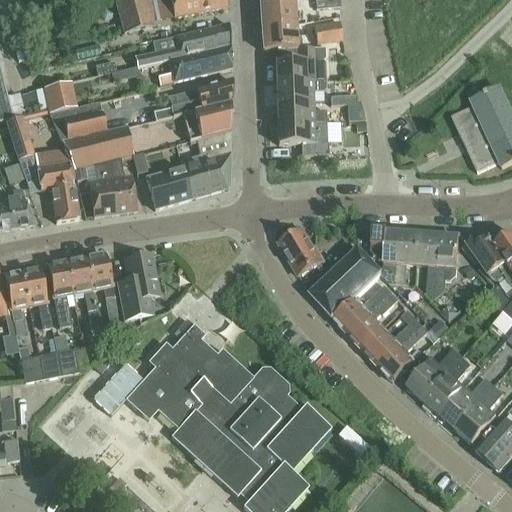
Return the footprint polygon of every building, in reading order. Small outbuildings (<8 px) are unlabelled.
[(137,0),(115,5),(122,38),(156,29),(156,24),(227,11),(226,0),(137,0)] [(340,11),(339,0),(313,0),(315,13),(340,11)] [(260,29),(293,27),(292,2),(259,5),(260,29)] [(342,43),(339,25),(314,29),(317,47),(342,43)] [(293,27),(260,29),(262,54),(295,52),(293,27)] [(153,46),(156,57),(136,61),(139,72),(168,65),(230,51),(228,28),(153,46)] [(168,65),(170,73),(156,76),(159,89),(173,86),(231,72),(230,51),(168,65)] [(324,67),(322,65),(324,62),(324,51),(297,52),(297,64),(275,65),(275,86),(325,84),(324,67)] [(95,69),(97,79),(116,75),(114,65),(95,69)] [(198,104),(171,112),(153,116),(154,123),(184,116),(231,105),(231,84),(195,94),(198,104)] [(325,84),(275,86),(276,107),(312,105),(312,95),(323,95),(325,92),(325,84)] [(70,86),(62,88),(42,92),(48,117),(48,118),(68,114),(75,112),(70,86)] [(501,171),(511,166),(511,118),(499,90),(469,104),(472,110),(451,120),(477,176),(499,166),(501,171)] [(6,95),(0,96),(0,109),(9,107),(6,95)] [(343,108),(343,99),(329,100),(330,109),(343,108)] [(343,99),(343,108),(356,108),(355,99),(343,99)] [(231,106),(231,105),(184,116),(187,130),(230,120),(230,106),(231,106)] [(313,126),(312,105),(276,107),(277,127),(313,126)] [(9,107),(0,109),(0,123),(13,120),(9,107)] [(73,173),(62,153),(34,158),(22,123),(48,117),(46,112),(21,118),(22,120),(5,126),(19,167),(18,167),(23,183),(24,182),(29,197),(40,195),(50,193),(55,226),(78,223),(69,169),(71,173),(73,173)] [(67,145),(106,136),(101,114),(62,123),(67,145)] [(230,120),(187,130),(190,144),(194,143),(195,144),(230,135),(230,120)] [(325,125),(313,126),(277,127),(278,148),(300,147),(301,159),(328,158),(328,147),(326,146),(325,125)] [(67,145),(59,147),(62,153),(73,173),(93,168),(93,169),(107,165),(120,162),(120,161),(133,157),(125,132),(106,137),(106,136),(67,145)] [(230,135),(195,144),(199,159),(209,198),(228,192),(229,158),(230,135)] [(144,165),(162,161),(160,153),(132,160),(136,178),(147,175),(144,165)] [(209,198),(199,159),(180,165),(182,172),(191,203),(209,198)] [(120,162),(107,165),(114,218),(135,215),(130,179),(123,180),(120,162)] [(107,165),(93,169),(95,184),(88,185),(93,222),(114,218),(107,165)] [(23,183),(18,167),(3,172),(9,188),(23,183)] [(85,182),(83,171),(73,173),(76,184),(85,182)] [(191,203),(182,172),(146,181),(155,213),(191,203)] [(13,199),(3,201),(14,233),(34,230),(20,192),(12,194),(13,199)] [(0,234),(14,233),(3,201),(0,201),(0,234)] [(280,245),(278,246),(298,280),(316,269),(318,273),(323,270),(320,266),(324,264),(315,250),(312,251),(301,233),(290,239),(288,236),(284,236),(281,238),(279,241),(280,245)] [(399,236),(372,234),(371,252),(384,253),(382,277),(381,278),(381,277),(379,279),(388,287),(395,288),(399,236)] [(511,236),(511,235),(494,248),(511,275),(511,236)] [(399,236),(395,288),(405,289),(406,269),(416,269),(418,238),(399,236)] [(418,238),(416,269),(428,270),(426,294),(441,310),(451,301),(445,294),(445,293),(435,289),(438,239),(418,238)] [(459,241),(438,239),(435,289),(445,293),(446,283),(444,282),(445,272),(456,273),(458,247),(459,241)] [(474,242),(466,247),(488,279),(499,271),(511,289),(511,275),(494,248),(489,241),(488,242),(484,241),(477,246),(474,242)] [(358,252),(315,292),(309,298),(333,322),(354,303),(379,279),(381,277),(358,252)] [(159,299),(151,257),(123,263),(129,293),(117,295),(123,324),(141,321),(137,303),(159,299)] [(105,258),(86,262),(92,294),(103,291),(105,302),(109,333),(118,329),(113,300),(105,258)] [(92,294),(86,262),(66,266),(72,297),(83,295),(91,338),(100,336),(92,294)] [(72,297),(66,266),(46,270),(59,333),(71,330),(65,299),(72,297)] [(21,275),(28,310),(37,308),(42,333),(51,331),(40,275),(34,276),(31,273),(21,275)] [(28,310),(21,275),(11,277),(9,281),(4,282),(15,339),(25,337),(20,312),(28,310)] [(361,311),(354,303),(333,322),(347,337),(390,296),(384,290),(361,311)] [(390,296),(347,337),(361,352),(382,333),(374,324),(381,318),(382,319),(398,304),(390,296)] [(511,307),(510,306),(501,316),(511,325),(511,307)] [(385,335),(364,355),(378,370),(421,329),(407,314),(400,321),(408,329),(392,344),(385,335)] [(330,432),(305,409),(301,413),(286,399),(288,396),(288,388),(269,371),(261,371),(252,381),(221,352),(216,359),(199,343),(204,339),(193,329),(170,353),(164,348),(147,366),(154,371),(143,384),(125,403),(148,424),(156,414),(177,433),(170,440),(236,500),(241,494),(250,502),(242,511),(243,511),(287,511),(308,490),(291,475),(330,432)] [(428,336),(421,329),(378,370),(392,385),(399,379),(413,365),(405,357),(428,336)] [(60,379),(78,376),(74,352),(56,356),(58,365),(60,379)] [(423,356),(413,365),(399,379),(409,387),(406,390),(423,405),(461,361),(452,353),(438,370),(423,356)] [(90,368),(100,377),(113,363),(103,354),(90,368)] [(56,356),(38,359),(41,373),(43,383),(60,379),(58,365),(56,356)] [(41,373),(38,359),(19,363),(24,387),(43,383),(41,373)] [(461,361),(423,405),(439,419),(463,392),(456,386),(470,369),(461,361)] [(124,403),(125,403),(143,384),(124,367),(92,403),(110,419),(124,403)] [(463,392),(439,419),(455,434),(494,390),(485,382),(470,398),(463,392)] [(503,398),(494,390),(455,434),(472,449),(496,421),(488,414),(503,398)] [(14,424),(12,402),(0,403),(0,406),(2,425),(14,424)] [(511,431),(502,422),(475,452),(474,454),(499,476),(511,460),(511,431)] [(18,465),(16,443),(4,444),(6,466),(18,465)] [(120,482),(109,494),(115,499),(126,487),(120,482)]
